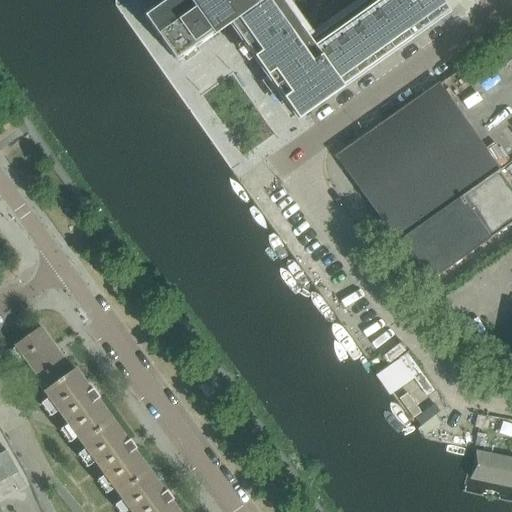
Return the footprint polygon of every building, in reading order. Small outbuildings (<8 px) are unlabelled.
[(168,0),(144,17),(160,40),(176,63),(230,25),(238,37),(248,50),(297,120),(341,89),(449,13),(440,0),(168,0)] [(511,61),(499,42),(484,53),(497,72),(511,61)] [(461,193),(497,168),(438,85),(396,115),(455,197),(461,193)] [(511,189),(498,170),(497,168),(461,193),(455,197),(396,115),(336,158),(394,240),(397,243),(389,248),(419,290),(493,238),(511,224),(511,189)] [(56,349),(53,345),(40,327),(15,346),(47,391),(72,371),(64,359),(56,349)] [(94,395),(91,391),(75,369),(72,371),(47,391),(45,394),(59,414),(81,445),(113,421),(97,400),(94,395)] [(131,446),(128,442),(113,421),(81,445),(118,496),(150,473),(134,450),(131,446)] [(0,483),(18,473),(6,451),(0,454),(0,483)] [(168,497),(165,493),(150,473),(118,496),(130,511),(178,511),(171,501),(168,497)]
